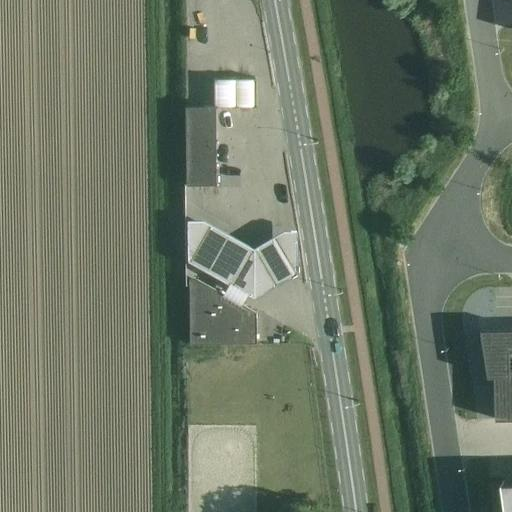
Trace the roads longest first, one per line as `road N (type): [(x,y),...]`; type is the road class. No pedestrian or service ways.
road 1 (tertiary): [(355,511),(273,0)]
road 2 (residential): [(435,257),(426,324),(455,511)]
road 3 (residential): [(495,116),(435,257)]
